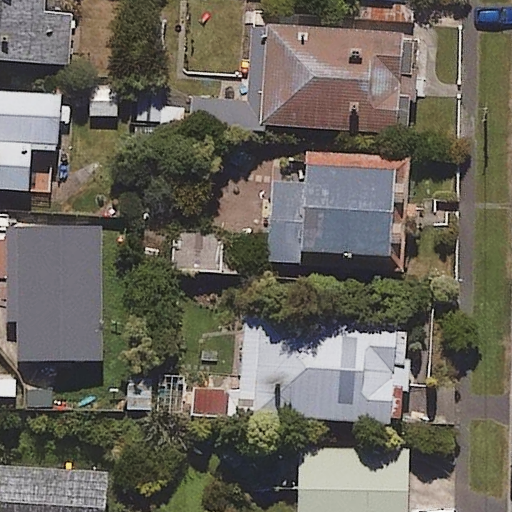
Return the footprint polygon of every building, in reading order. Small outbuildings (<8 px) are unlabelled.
[(43,15),(43,0),(0,0),(0,62),(68,65),(70,16),(43,15)] [(413,33),(253,23),(247,126),(406,135),(413,33)] [(59,96),(0,91),(0,190),(25,193),(29,150),(55,152),(59,96)] [(120,96),(119,121),(188,124),(189,98),(120,96)] [(396,159),(302,160),(302,184),(268,185),(268,264),(397,263),(396,159)] [(100,226),(17,226),(18,362),(101,362),(100,226)] [(221,234),(172,232),(171,272),(220,274),(221,234)] [(255,415),(390,423),(396,325),(261,318),(255,415)] [(405,511),(405,450),(297,451),(297,511),(405,511)] [(102,511),(104,473),(0,468),(0,511),(102,511)]
